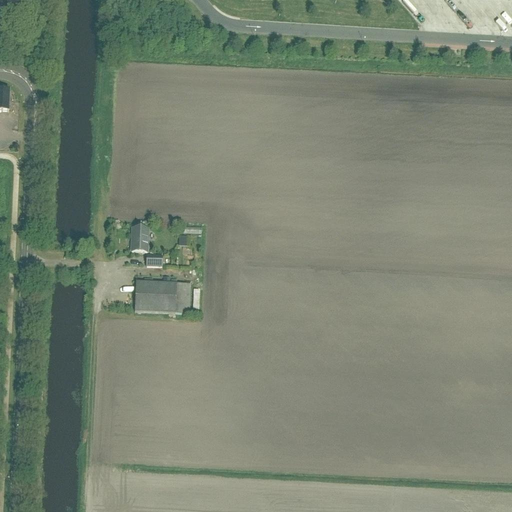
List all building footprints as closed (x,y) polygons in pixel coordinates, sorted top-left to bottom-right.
[(0,103),(9,103),(10,93),(0,92),(0,103)] [(0,113),(9,114),(9,103),(0,103),(0,113)] [(147,255),(148,232),(132,231),(131,254),(147,255)] [(162,270),(162,258),(146,257),(145,269),(162,270)] [(189,317),(190,288),(170,286),(163,286),(136,285),(135,315),(175,317),(189,317)]
